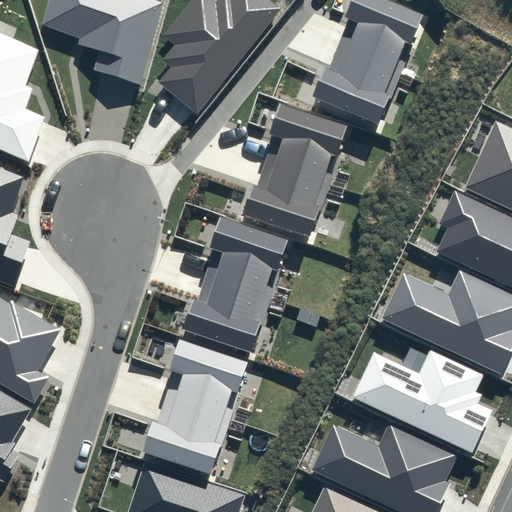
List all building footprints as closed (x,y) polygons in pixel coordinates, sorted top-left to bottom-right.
[(140,85),(166,2),(159,0),(51,0),(43,26),(81,38),(79,45),(98,50),(92,70),(140,85)] [(280,9),(269,0),(216,0),(216,2),(213,0),(191,0),(164,35),(175,44),(163,59),(173,67),(161,82),(197,112),(280,9)] [(323,63),(309,95),(377,123),(390,90),(384,88),(404,39),(410,41),(421,14),(387,0),(349,0),(344,15),(356,20),(336,69),(323,63)] [(40,49),(0,33),(0,149),(28,160),(45,117),(25,109),(33,88),(26,86),(40,49)] [(251,182),(242,213),(309,235),(319,204),(314,203),(330,151),(336,153),(346,122),(278,101),(268,132),(281,136),(265,186),(251,182)] [(511,126),(494,119),(463,185),(511,207),(511,126)] [(0,167),(0,282),(15,287),(31,241),(12,234),(18,215),(12,213),(25,176),(0,167)] [(446,225),(434,249),(511,284),(511,215),(453,188),(437,221),(446,225)] [(193,298),(182,329),(250,351),(260,320),(254,318),(271,267),(277,269),(287,238),(219,217),(209,248),(222,252),(206,302),(193,298)] [(401,270),(380,316),(499,371),(511,341),(511,291),(458,267),(446,291),(401,270)] [(0,294),(0,381),(33,400),(48,373),(36,367),(59,327),(0,294)] [(152,419),(142,450),(211,473),(221,442),(215,440),(231,389),(237,391),(248,361),(179,338),(169,369),(182,373),(165,424),(152,419)] [(372,349),(352,394),(472,448),(491,406),(477,400),(481,391),(474,387),(482,370),(429,346),(418,370),(372,349)] [(0,477),(3,479),(20,447),(13,444),(15,440),(11,438),(30,405),(0,387),(0,477)] [(331,421),(310,467),(405,511),(433,511),(449,479),(444,477),(456,450),(388,419),(377,443),(331,421)] [(236,511),(242,492),(144,462),(126,511),(236,511)] [(389,511),(323,481),(308,511),(389,511)]
